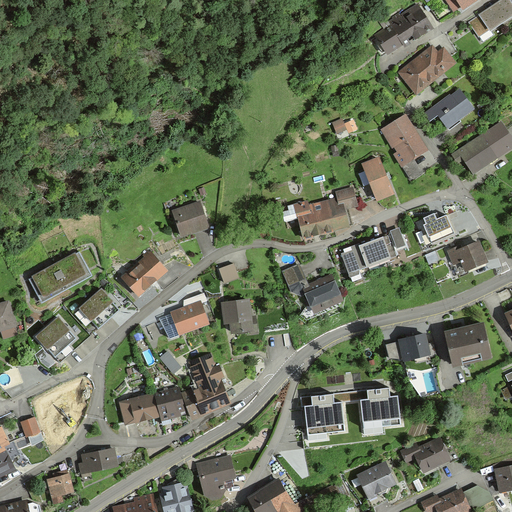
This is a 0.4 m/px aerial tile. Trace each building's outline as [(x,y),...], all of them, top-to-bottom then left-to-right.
[(445,0),(451,9),(459,4),(461,8),(472,0),(445,0)] [(488,30),(511,13),(511,6),(507,0),(501,0),(478,16),(488,30)] [(431,27),(419,9),(416,5),(400,16),(399,13),(392,18),(393,20),(388,23),(390,27),(369,40),(379,55),(397,43),(398,45),(401,43),(403,45),(431,27)] [(400,73),(416,92),(452,63),(442,51),(436,56),(431,49),(400,73)] [(436,115),(445,126),(453,120),(451,117),(454,115),(458,120),(472,109),(459,91),(450,98),(449,96),(424,114),(429,120),(436,115)] [(400,165),(426,149),(416,133),(413,135),(402,116),(380,130),(385,138),(387,137),(394,147),(397,145),(400,150),(393,154),(400,165)] [(511,141),(500,124),(478,139),(490,157),(500,151),(502,153),(511,146),(511,141)] [(481,163),(490,157),(478,139),(452,156),(456,162),(463,158),(472,173),(483,166),(481,163)] [(376,200),(391,194),(377,159),(362,165),(376,200)] [(420,162),(409,168),(416,181),(427,175),(420,162)] [(346,208),(355,205),(350,189),(337,193),(338,199),(326,202),(327,208),(308,213),(306,207),(308,206),(307,202),(294,206),(302,238),(351,225),(346,208)] [(180,235),(191,232),(190,228),(206,223),(199,203),(176,211),(179,220),(175,221),(180,235)] [(430,244),(453,234),(447,220),(434,226),(429,216),(414,222),(417,228),(423,226),(430,244)] [(400,229),(391,232),(397,250),(406,247),(400,229)] [(388,255),(382,238),(358,246),(360,251),(365,264),(388,255)] [(465,270),(485,262),(477,243),(457,251),(456,248),(447,251),(453,264),(452,264),(455,273),(465,269),(465,270)] [(360,251),(357,252),(354,245),(343,250),(344,253),(340,254),(349,278),(350,277),(351,282),(360,279),(357,271),(366,267),(365,264),(360,251)] [(122,279),(137,295),(165,270),(151,254),(122,279)] [(75,257),(31,281),(43,304),(87,280),(75,257)] [(223,283),(237,278),(232,264),(218,269),(223,283)] [(304,288),(306,284),(298,266),(283,272),(291,291),(300,295),(305,292),(307,298),(306,300),(307,304),(311,305),(314,311),(340,300),(330,277),(304,288)] [(120,310),(102,292),(82,311),(100,329),(120,310)] [(226,322),(230,322),(249,319),(247,300),(224,304),(226,322)] [(0,304),(0,332),(2,339),(17,335),(7,302),(0,304)] [(207,323),(200,303),(171,314),(174,324),(179,322),(183,332),(207,323)] [(249,319),(230,322),(231,332),(250,330),(250,333),(256,332),(254,318),(249,319)] [(75,338),(57,320),(38,339),(55,358),(75,338)] [(490,356),(482,325),(445,334),(452,365),(490,356)] [(429,358),(436,356),(433,343),(426,345),(423,335),(399,341),(405,368),(417,371),(414,357),(427,354),(429,358)] [(174,375),(182,367),(168,352),(160,359),(174,375)] [(208,410),(227,402),(218,377),(221,376),(217,367),(214,368),(209,355),(185,365),(189,374),(192,372),(197,383),(190,386),(192,391),(201,413),(208,410)] [(159,414),(183,408),(178,389),(162,393),(154,395),(159,414)] [(190,418),(201,413),(192,391),(182,394),(190,418)] [(369,403),(363,404),(365,426),(400,422),(398,400),(391,400),(390,392),(369,394),(369,403)] [(134,421),(159,414),(154,395),(140,398),(139,397),(129,400),(134,421)] [(316,409),(309,409),(312,432),(347,428),(344,405),(338,406),(337,398),(315,400),(316,409)] [(39,432),(34,418),(20,423),(25,437),(39,432)] [(439,467),(457,458),(450,445),(443,449),(438,440),(413,452),(411,447),(401,452),(406,461),(411,458),(418,473),(437,464),(439,467)] [(8,461),(12,459),(11,457),(18,454),(12,442),(7,444),(1,447),(3,451),(0,452),(0,474),(12,468),(8,461)] [(80,472),(116,465),(113,450),(104,451),(104,450),(82,454),(84,464),(79,465),(80,472)] [(232,476),(231,473),(227,457),(205,462),(206,465),(198,467),(201,477),(199,480),(202,482),(205,494),(212,498),(218,496),(222,490),(220,479),(232,476)] [(511,457),(502,461),(505,472),(496,474),(498,481),(501,480),(503,490),(511,487),(511,457)] [(385,486),(393,482),(384,464),(358,477),(367,495),(374,491),(375,493),(379,495),(385,492),(386,488),(385,486)] [(71,492),(67,475),(54,478),(54,479),(47,480),(51,497),(58,495),(71,492)] [(277,511),(298,511),(279,481),(247,499),(254,511),(268,511),(275,508),(277,511)] [(190,511),(183,484),(164,489),(166,495),(161,496),(165,511),(190,511)] [(311,497),(314,504),(336,493),(333,486),(311,497)] [(438,511),(464,511),(468,510),(459,491),(434,503),(438,511)] [(112,509),(112,511),(156,511),(152,494),(133,498),(134,505),(112,509)] [(39,511),(38,505),(32,503),(25,504),(25,503),(0,509),(0,511),(39,511)]
